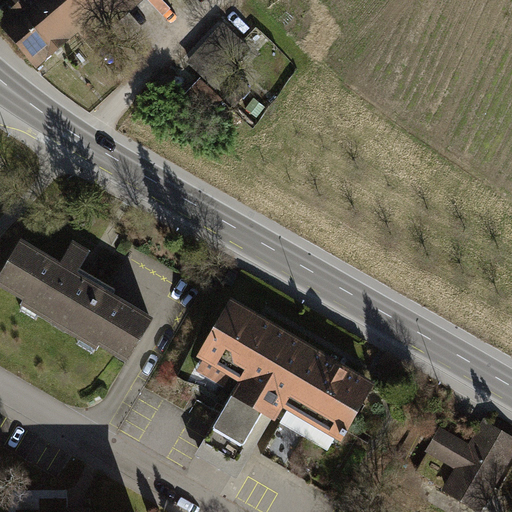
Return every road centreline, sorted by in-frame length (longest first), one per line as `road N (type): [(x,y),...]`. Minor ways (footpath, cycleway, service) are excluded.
road 1 (secondary): [(511,388),(88,145),(0,85)]
road 2 (residential): [(208,511),(0,388)]
road 3 (track): [(219,0),(88,145)]
